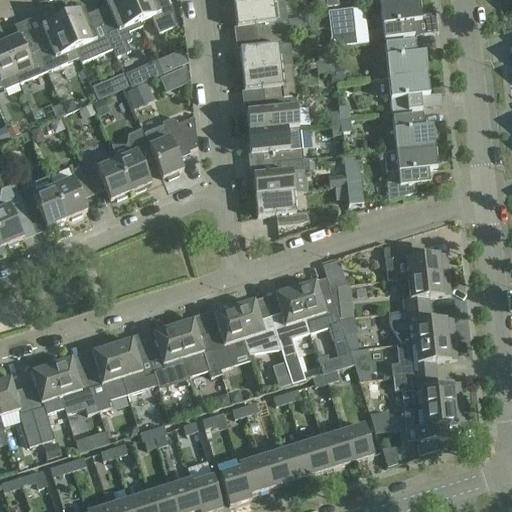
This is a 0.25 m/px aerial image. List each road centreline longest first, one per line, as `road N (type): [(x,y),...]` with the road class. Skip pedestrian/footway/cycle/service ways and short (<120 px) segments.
road 1 (residential): [(230,282),(485,199)]
road 2 (residential): [(0,283),(222,193)]
road 3 (residential): [(0,348),(230,282)]
road 4 (residential): [(485,199),(463,0)]
road 5 (residential): [(222,193),(199,0)]
road 6 (residential): [(503,386),(485,199)]
road 7 (unclassified): [(390,511),(511,471)]
